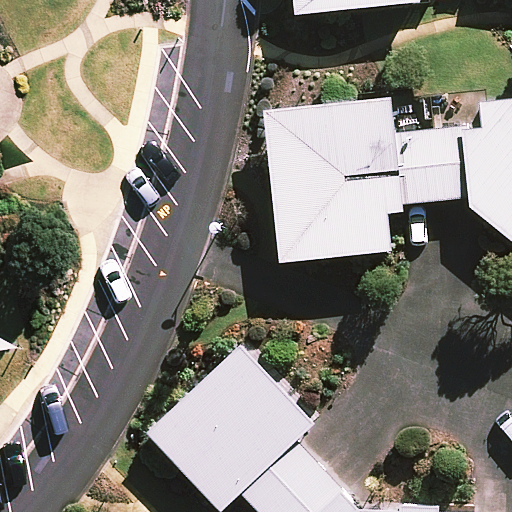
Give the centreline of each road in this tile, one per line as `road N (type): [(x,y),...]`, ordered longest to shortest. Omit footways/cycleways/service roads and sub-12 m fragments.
road 1 (residential): [(187,238),(511,371)]
road 2 (residential): [(187,238),(123,379),(34,511)]
road 3 (residential): [(218,0),(222,115),(187,238)]
